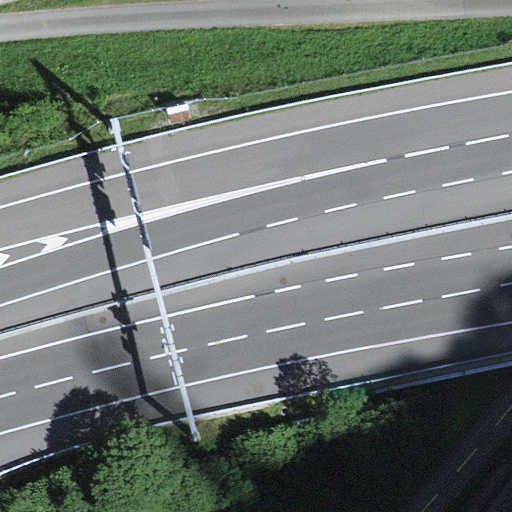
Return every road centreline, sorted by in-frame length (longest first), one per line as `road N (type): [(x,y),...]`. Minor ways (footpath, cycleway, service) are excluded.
road 1 (motorway): [(0,396),(312,320),(511,282)]
road 2 (track): [(511,3),(0,40)]
road 3 (motorway): [(422,150),(300,163),(0,235)]
road 4 (motorway): [(422,150),(150,239)]
road 5 (trunk): [(150,239),(0,288)]
